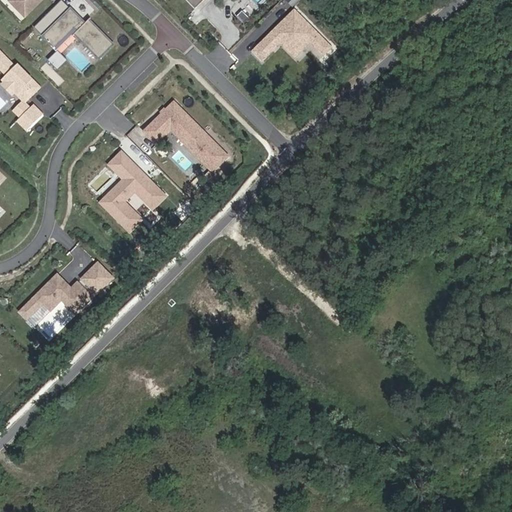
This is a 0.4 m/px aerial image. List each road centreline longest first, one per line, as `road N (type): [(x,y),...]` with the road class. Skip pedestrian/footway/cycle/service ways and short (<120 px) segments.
road 1 (unclassified): [(296,144),(0,437)]
road 2 (residential): [(0,263),(25,254),(45,233),(68,144),(175,28)]
road 3 (unclassified): [(461,0),(296,144)]
road 4 (residential): [(296,144),(175,28)]
